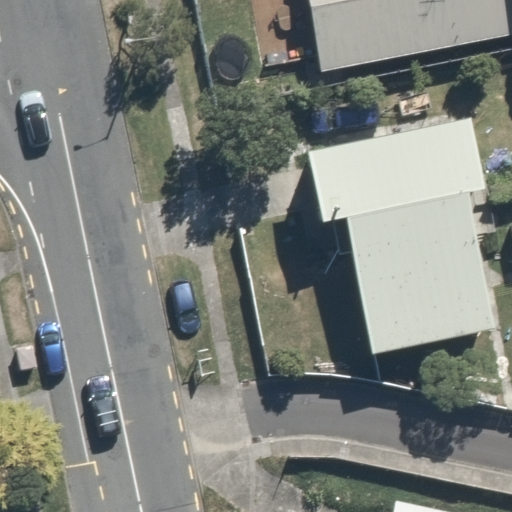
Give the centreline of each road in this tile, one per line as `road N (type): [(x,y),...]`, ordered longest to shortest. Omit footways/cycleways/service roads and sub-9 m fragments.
road 1 (residential): [(105,375),(511,452)]
road 2 (tertiary): [(105,375),(41,66)]
road 3 (tertiary): [(137,511),(105,375)]
